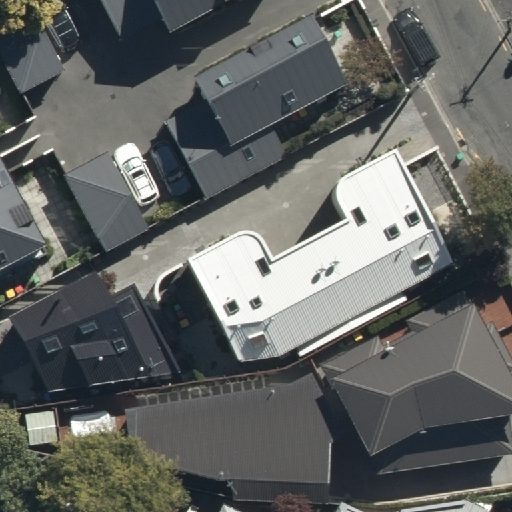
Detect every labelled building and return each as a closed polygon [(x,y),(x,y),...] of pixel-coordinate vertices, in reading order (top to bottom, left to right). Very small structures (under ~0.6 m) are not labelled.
[(98,0),(118,37),(155,17),(162,30),(218,0),(98,0)] [(0,66),(13,90),(57,65),(23,4),(0,16),(0,66)] [(157,120),(194,188),(272,146),(259,123),(336,81),(298,13),(185,74),(198,98),(157,120)] [(101,249),(146,225),(102,147),(58,171),(101,249)] [(331,183),(348,218),(272,257),(256,225),(188,259),(241,361),(280,356),(452,262),(397,148),(331,183)] [(0,266),(39,244),(0,173),(0,266)] [(97,272),(11,317),(50,392),(180,373),(134,284),(110,297),(97,272)] [(125,403),(125,461),(229,480),(230,500),(323,503),(325,442),(351,430),(374,474),(508,454),(507,416),(511,413),(511,389),(502,371),(511,365),(488,323),(482,326),(460,287),(286,384),(125,403)] [(236,511),(219,504),(214,511),(488,511),(490,510),(472,500),(399,511),(398,511),(356,511),(335,502),(330,511),(236,511)]
